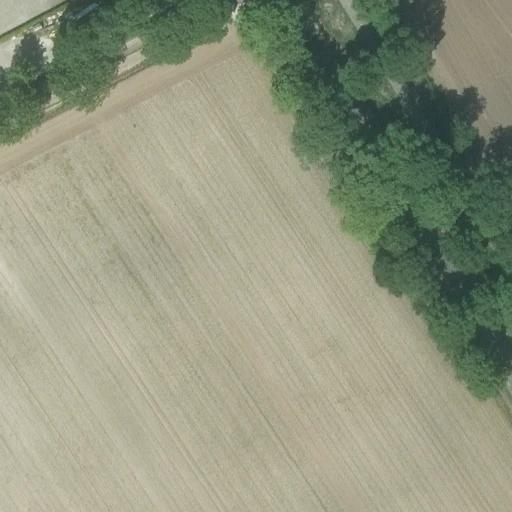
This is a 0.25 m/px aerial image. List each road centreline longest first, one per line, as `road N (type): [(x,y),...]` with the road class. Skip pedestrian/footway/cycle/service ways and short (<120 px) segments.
road 1 (tertiary): [(511,376),(279,0)]
road 2 (unclassified): [(0,101),(197,0)]
